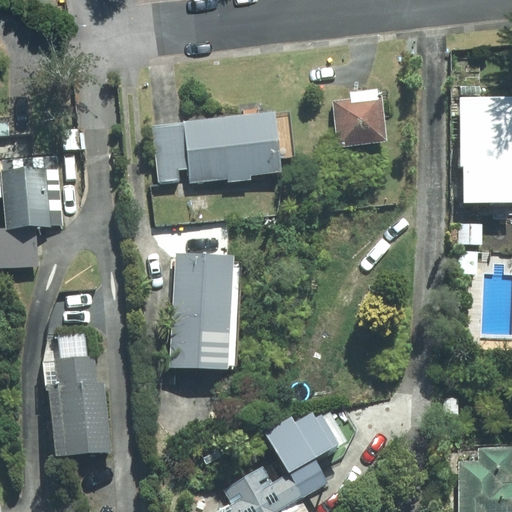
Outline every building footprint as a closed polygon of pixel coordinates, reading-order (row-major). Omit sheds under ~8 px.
[(331,101),(336,150),(386,145),(381,95),(331,101)] [(511,97),(459,97),(459,168),(462,168),(462,205),(511,204),(511,97)] [(272,115),(152,129),(158,185),(179,182),(178,172),(189,171),(190,181),(278,171),(272,115)] [(0,272),(33,270),(31,232),(47,231),(46,229),(59,228),(53,161),(0,163),(0,272)] [(478,242),(479,223),(454,222),(454,242),(478,242)] [(220,368),(228,254),(171,250),(163,364),(220,368)] [(96,383),(93,355),(50,359),(53,387),(44,387),(49,458),(108,454),(103,382),(96,383)] [(455,460),(455,511),(511,511),(511,443),(511,447),(475,448),(474,460),(455,460)] [(267,486),(257,467),(219,487),(227,502),(209,511),(301,511),(295,501),(310,492),(298,469),(267,486)]
